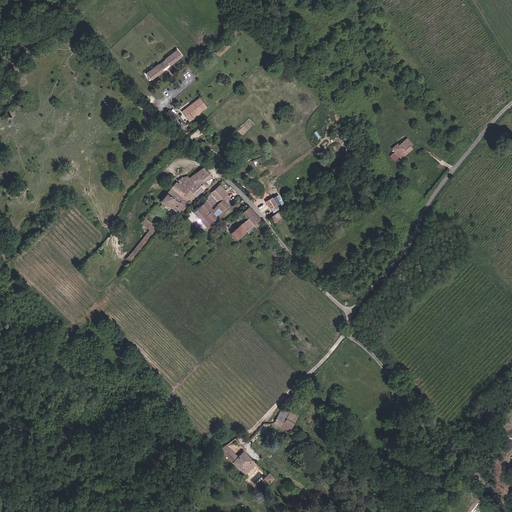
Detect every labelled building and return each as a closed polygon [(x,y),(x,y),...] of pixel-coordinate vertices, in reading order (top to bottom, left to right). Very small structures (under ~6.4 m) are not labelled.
[(225,44),(215,53),(218,57),(228,48),(225,44)] [(170,69),(182,60),(177,54),(165,64),(166,64),(159,69),(159,68),(146,78),(151,84),(163,74),(169,69),(170,69)] [(182,112),(189,120),(206,108),(199,99),(182,112)] [(412,144),(407,138),(399,145),(397,144),(392,149),(400,158),(406,154),(412,149),(410,147),(412,144)] [(211,177),(203,168),(183,186),(179,182),(162,203),(174,212),(178,207),(183,210),(190,201),(192,202),(208,185),(206,182),(211,177)] [(222,199),(228,205),(232,202),(224,194),(225,192),(219,186),(210,195),(218,203),(222,199)] [(218,203),(210,195),(207,198),(208,199),(193,212),(208,228),(214,223),(214,219),(228,205),(222,199),(218,203)] [(266,201),(270,208),(276,204),(272,197),(266,201)] [(255,226),(260,221),(249,208),(242,214),(247,219),(231,234),(236,238),(240,235),(245,230),(248,232),(251,229),(249,227),(253,224),(255,226)] [(281,218),(280,217),(277,214),(270,218),(274,223),(277,222),(279,224),(281,222),(279,220),(281,218)] [(291,413),(282,408),(273,423),(288,432),(297,419),(291,413)] [(222,451),(242,472),(253,462),(242,451),(236,456),(227,446),(222,451)] [(269,477),(265,472),(261,476),(265,481),(269,477)]
